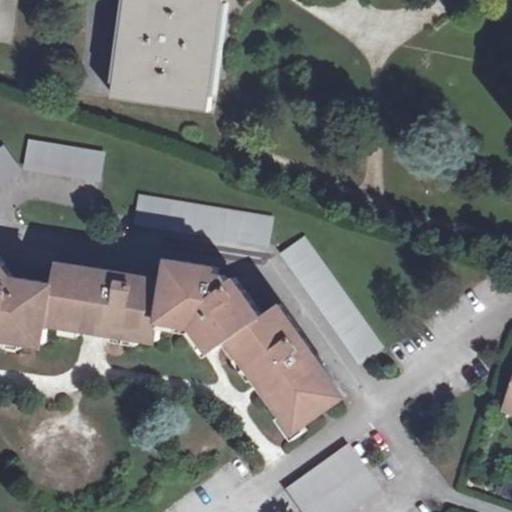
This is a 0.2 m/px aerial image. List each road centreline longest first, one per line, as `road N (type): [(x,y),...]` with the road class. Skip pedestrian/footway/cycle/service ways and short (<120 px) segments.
road 1 (residential): [(0,232),(149,259),(181,248),(250,260),(295,289),(377,400)]
road 2 (residential): [(222,511),(377,400)]
road 3 (residential): [(377,400),(511,308)]
